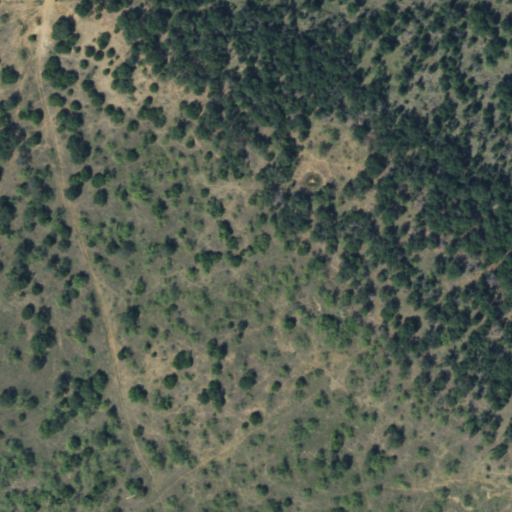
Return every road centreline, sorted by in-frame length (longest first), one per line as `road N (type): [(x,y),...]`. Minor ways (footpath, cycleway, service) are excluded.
road 1 (residential): [(143,511),(154,500),(149,347),(68,118),(46,0)]
road 2 (residential): [(465,511),(154,500)]
